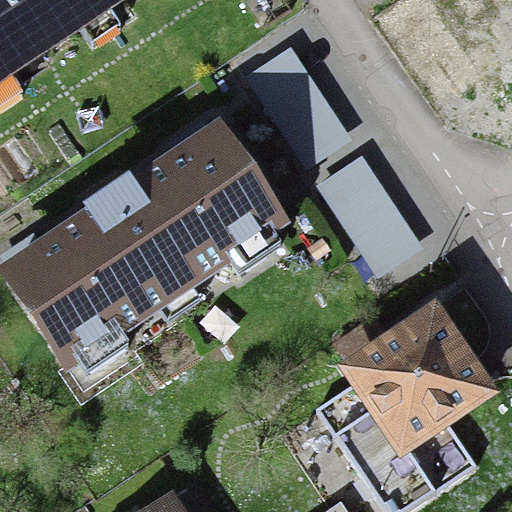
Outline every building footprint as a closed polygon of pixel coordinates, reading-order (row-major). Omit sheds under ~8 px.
[(0,0),(0,92),(48,60),(7,0),(0,0)] [(7,0),(48,60),(137,0),(7,0)] [(255,74),(295,132),(351,93),(311,35),(255,74)] [(221,141),(11,284),(70,371),(280,228),(221,141)] [(432,316),(334,378),(395,474),(493,412),(432,316)] [(359,511),(349,495),(320,511),(359,511)]
